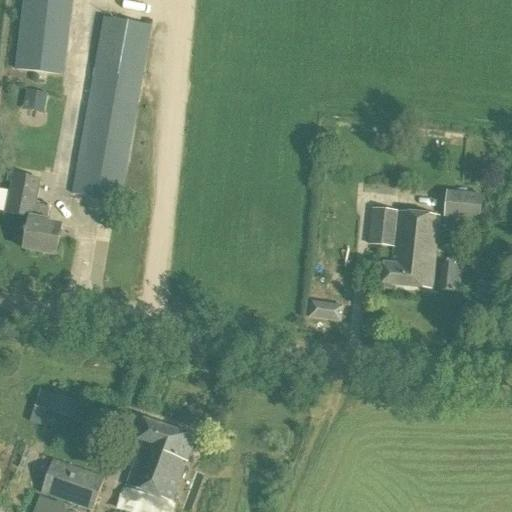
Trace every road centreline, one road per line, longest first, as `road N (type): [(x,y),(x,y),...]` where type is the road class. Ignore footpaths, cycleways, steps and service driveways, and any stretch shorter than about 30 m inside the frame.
road 1 (tertiary): [(511,388),(379,381),(206,357),(0,310)]
road 2 (unknown): [(142,342),(178,0)]
road 3 (unknown): [(87,0),(61,200),(72,326)]
